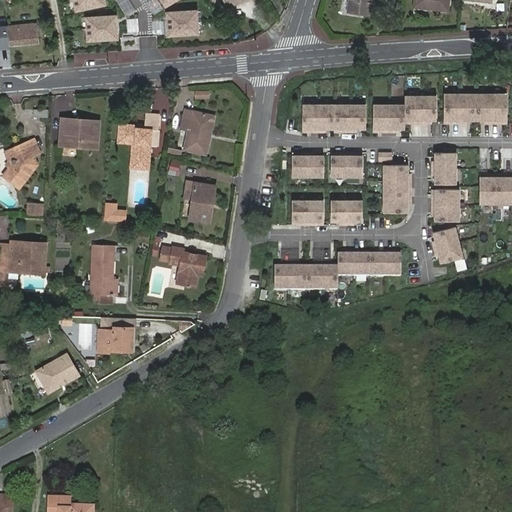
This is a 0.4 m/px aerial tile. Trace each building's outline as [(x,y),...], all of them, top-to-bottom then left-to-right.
[(105,0),(73,0),(75,9),(107,3),(105,0)] [(224,0),(230,9),(247,0),(224,0)] [(349,0),(348,12),(372,16),(374,0),(349,0)] [(416,0),(416,9),(429,10),(429,11),(449,13),(449,0),(416,0)] [(196,10),(168,12),(169,34),(198,32),(196,10)] [(116,15),(88,18),(89,40),(118,38),(116,15)] [(36,25),(11,27),(13,46),(38,44),(36,25)] [(11,27),(0,28),(0,47),(13,46),(11,27)] [(120,49),(146,50),(147,38),(139,38),(139,36),(120,36),(120,49)] [(460,93),(444,93),(444,121),(452,121),(452,123),(459,123),(460,93)] [(476,121),(475,93),(460,93),(459,123),(471,123),(471,120),(476,121)] [(491,93),(475,93),(476,121),(480,121),(480,124),(491,123),(491,93)] [(507,120),(507,93),(491,93),(491,123),(498,124),(498,120),(507,120)] [(421,95),(405,95),(405,105),(404,120),(412,120),(412,124),(421,124),(421,95)] [(437,121),(437,95),(421,95),(421,124),(428,124),(428,121),(437,121)] [(318,104),(303,104),(303,129),(311,129),(311,133),(318,133),(318,104)] [(334,129),(334,105),(318,104),(318,133),(326,133),(326,129),(334,129)] [(349,105),(334,105),(334,129),(342,129),(342,132),(350,132),(349,105)] [(365,129),(365,105),(349,105),(350,132),(358,132),(358,129),(365,129)] [(389,105),(373,105),(373,129),(381,129),(381,133),(389,132),(389,105)] [(404,120),(405,105),(389,105),(389,132),(397,132),(397,129),(404,129),(404,120)] [(204,135),(208,114),(184,108),(180,128),(188,129),(184,148),(205,152),(209,135),(204,135)] [(213,115),(208,114),(204,135),(209,135),(213,115)] [(135,125),(117,124),(116,143),(130,145),(135,145),(133,171),(148,172),(150,147),(150,140),(156,140),(158,117),(144,115),(143,126),(143,129),(134,129),(135,125)] [(57,147),(95,150),(97,125),(69,123),(69,120),(59,119),(57,147)] [(33,140),(8,150),(12,159),(11,160),(11,161),(11,162),(12,164),(11,165),(12,165),(10,168),(9,167),(2,176),(18,188),(36,164),(33,155),(39,152),(33,140)] [(12,159),(8,150),(3,152),(7,162),(6,164),(9,167),(10,168),(12,165),(11,165),(12,164),(11,162),(11,161),(11,160),(12,159)] [(292,156),(292,177),(308,177),(308,153),(300,153),(300,156),(292,156)] [(308,177),(323,177),(322,156),(315,156),(315,153),(308,153),(308,177)] [(331,156),(331,177),(347,177),(347,153),(339,153),(339,156),(331,156)] [(347,177),(362,177),(361,156),(354,156),(354,153),(347,153),(347,177)] [(456,167),(456,153),(435,153),(435,160),(432,160),(432,167),(456,167)] [(166,174),(177,176),(180,162),(169,159),(166,174)] [(408,165),(383,165),(383,181),(411,181),(411,173),(408,173),(408,165)] [(435,183),(456,183),(456,167),(432,167),(432,176),(435,176),(435,183)] [(480,202),(496,202),(496,177),(487,177),(487,174),(480,174),(480,202)] [(496,177),(496,202),(511,202),(511,174),(504,174),(504,177),(496,177)] [(209,210),(212,183),(187,180),(185,197),(192,199),(190,218),(211,221),(212,210),(209,210)] [(383,181),(383,197),(408,197),(408,189),(411,189),(411,181),(383,181)] [(459,205),(459,190),(436,190),(436,197),(432,197),(432,204),(459,205)] [(383,197),(383,212),(408,212),(408,205),(411,205),(411,197),(408,197),(383,197)] [(323,221),(323,200),(307,201),(308,225),(316,225),(316,221),(323,221)] [(346,200),(331,201),(332,221),(339,221),(339,225),(346,224),(346,212),(346,200)] [(362,221),(361,200),(346,200),(346,212),(346,224),(354,224),(354,221),(362,221)] [(307,201),(293,201),(293,222),(300,222),(301,225),(308,225),(307,201)] [(41,205),(28,204),(28,214),(40,215),(41,205)] [(116,204),(107,204),(105,218),(124,220),(125,212),(115,211),(116,204)] [(436,220),(458,220),(459,205),(432,204),(432,213),(436,213),(436,220)] [(458,242),(454,227),(433,233),(435,241),(432,241),(434,248),(458,242)] [(154,236),(151,251),(157,252),(160,237),(154,236)] [(12,246),(12,243),(0,241),(0,271),(5,272),(11,272),(12,246)] [(112,277),(114,243),(93,242),(91,292),(99,292),(112,293),(112,277)] [(441,262),(462,257),(458,242),(434,248),(436,256),(439,255),(441,262)] [(48,244),(38,244),(38,248),(12,246),(11,272),(21,273),(21,269),(37,270),(37,273),(47,274),(48,244)] [(162,261),(171,262),(174,246),(165,244),(162,261)] [(174,246),(171,262),(182,264),(179,282),(198,286),(200,273),(205,274),(208,255),(185,251),(185,248),(174,246)] [(338,267),(338,276),(353,275),(353,251),(346,251),(346,254),(338,254),(338,267)] [(353,275),(369,275),(369,255),(361,255),(361,251),(353,251),(353,275)] [(369,255),(369,275),(386,275),(385,251),(377,251),(377,255),(369,255)] [(386,275),(400,275),(400,254),(392,255),(392,251),(385,251),(386,275)] [(275,268),(275,290),(290,290),(290,264),(283,264),(283,268),(275,268)] [(290,290),(305,290),(305,267),(297,267),(297,264),(290,264),(290,290)] [(305,267),(305,290),(321,290),(322,264),(315,264),(315,267),(305,267)] [(321,290),(338,290),(338,276),(338,267),(330,267),(330,264),(322,264),(321,290)] [(112,293),(99,292),(99,296),(99,301),(113,302),(114,293),(112,293)] [(133,350),(134,324),(117,324),(117,315),(101,314),(100,326),(99,326),(98,351),(115,352),(116,349),(133,350)] [(137,316),(117,315),(117,324),(134,324),(137,324),(137,316)] [(191,321),(179,320),(179,333),(194,323),(191,321)] [(23,331),(26,347),(51,342),(48,326),(23,331)] [(66,354),(39,372),(51,391),(79,373),(66,354)] [(0,511),(13,511),(14,497),(0,496),(0,511)] [(95,511),(95,504),(71,504),(71,497),(49,497),(48,511),(95,511)]
